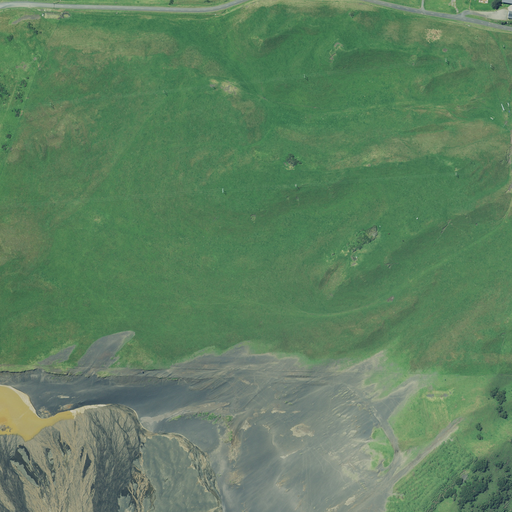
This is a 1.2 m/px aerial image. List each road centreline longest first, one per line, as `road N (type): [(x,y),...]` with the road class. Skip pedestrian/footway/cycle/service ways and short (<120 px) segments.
road 1 (unclassified): [(0,9),(197,13),(256,0)]
road 2 (unclassified): [(359,0),(511,28)]
